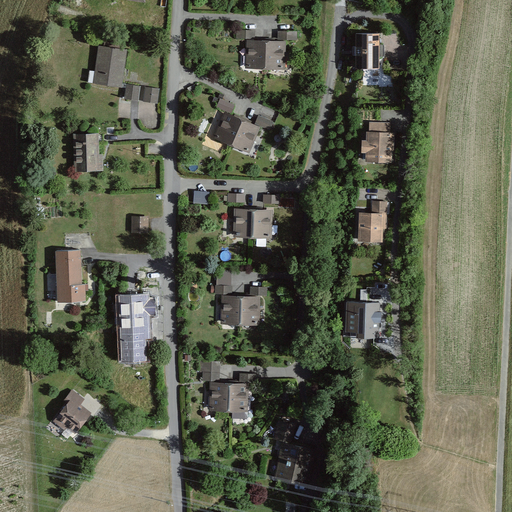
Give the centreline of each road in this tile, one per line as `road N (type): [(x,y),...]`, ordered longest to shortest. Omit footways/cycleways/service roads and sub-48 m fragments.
road 1 (unclassified): [(180,511),(169,220),(177,0)]
road 2 (track): [(497,511),(511,206)]
